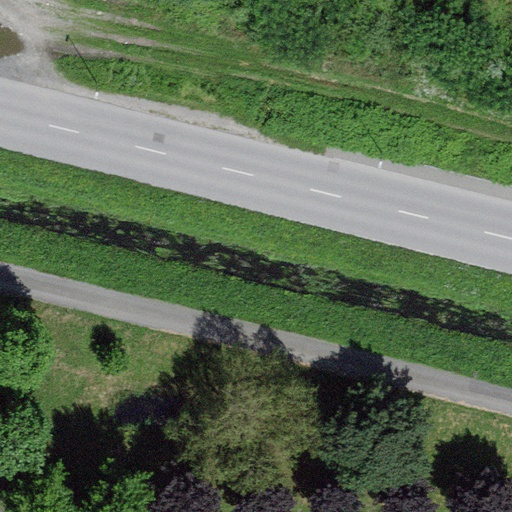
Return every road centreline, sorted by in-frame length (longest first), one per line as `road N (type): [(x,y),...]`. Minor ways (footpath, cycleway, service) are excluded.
road 1 (track): [(0,278),(511,408)]
road 2 (unclassified): [(0,117),(511,243)]
